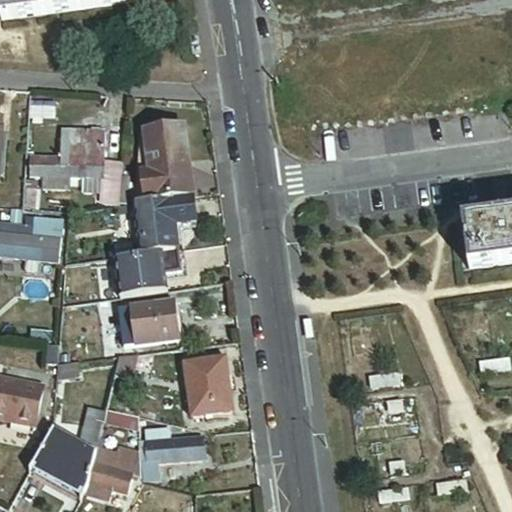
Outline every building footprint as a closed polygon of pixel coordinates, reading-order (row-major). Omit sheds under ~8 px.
[(0,0),(0,22),(163,0),(0,0)] [(56,103),(29,102),(28,120),(55,122),(56,103)] [(145,206),(192,200),(183,130),(144,135),(149,175),(141,176),(145,206)] [(112,134),(61,133),(61,160),(30,159),(30,179),(42,179),(41,191),(69,192),(70,180),(102,181),(103,155),(112,155),(112,134)] [(117,208),(120,169),(108,168),(108,188),(100,188),(99,206),(117,208)] [(38,183),(25,182),(23,212),(36,214),(38,183)] [(145,206),(138,207),(144,257),(152,256),(172,253),(178,252),(175,228),(195,225),(192,200),(145,206)] [(511,216),(463,224),(469,273),(481,271),(511,266),(511,216)] [(61,233),(0,226),(0,258),(20,261),(31,262),(58,265),(61,233)] [(134,245),(116,248),(118,260),(136,258),(134,245)] [(114,261),(119,301),(168,294),(166,280),(181,278),(178,252),(172,253),(152,256),(144,257),(136,258),(118,260),(114,261)] [(20,261),(19,270),(30,271),(31,262),(20,261)] [(173,306),(132,311),(137,348),(177,342),(173,306)] [(132,311),(120,312),(124,349),(137,348),(132,311)] [(132,381),(137,358),(118,360),(114,376),(132,381)] [(226,361),(183,367),(191,421),(233,415),(226,361)] [(0,422),(35,429),(43,388),(0,380),(0,422)] [(80,441),(97,450),(102,426),(103,424),(105,415),(89,411),(80,441)] [(140,434),(140,420),(105,413),(105,415),(103,424),(102,426),(140,434)] [(95,456),(53,432),(31,470),(83,499),(87,491),(87,488),(95,456)] [(142,465),(142,484),(157,481),(156,466),(180,463),(193,463),(204,461),(202,441),(177,443),(175,433),(145,436),(148,464),(142,465)] [(87,491),(83,499),(107,506),(110,494),(127,499),(133,479),(139,480),(139,456),(119,451),(117,457),(96,451),(95,456),(87,488),(87,491)]
